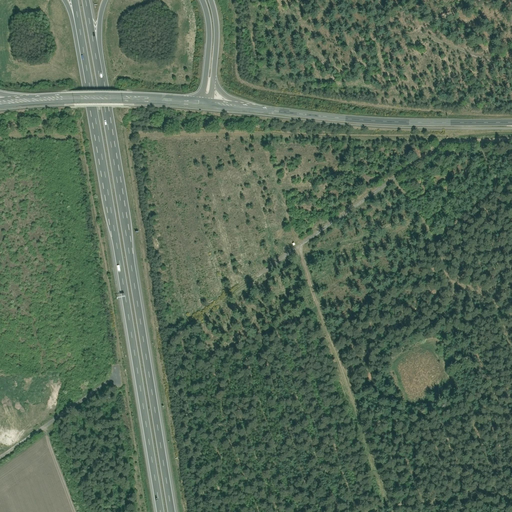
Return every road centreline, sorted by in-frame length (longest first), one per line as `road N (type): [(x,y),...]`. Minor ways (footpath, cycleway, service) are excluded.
road 1 (motorway): [(89,85),(160,511)]
road 2 (motorway): [(171,511),(102,90)]
road 3 (track): [(186,324),(422,156),(447,144),(511,139)]
road 4 (track): [(298,244),(384,501)]
road 5 (tertiary): [(260,110),(359,121),(511,122)]
road 6 (tertiary): [(29,101),(202,103)]
road 7 (unclassified): [(0,457),(115,377)]
